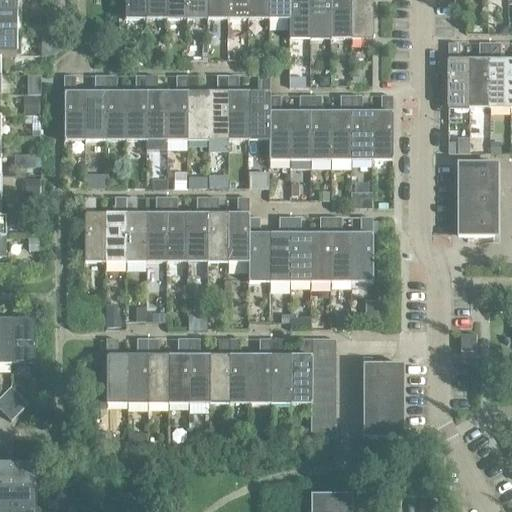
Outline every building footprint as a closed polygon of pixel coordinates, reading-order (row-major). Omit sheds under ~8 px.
[(0,0),(0,17),(15,18),(15,0),(0,0)] [(147,21),(146,0),(125,0),(126,21),(147,21)] [(167,21),(166,0),(146,0),(147,21),(167,21)] [(187,21),(187,0),(166,0),(167,21),(187,21)] [(208,21),(207,0),(187,0),(187,21),(208,21)] [(228,21),(228,0),(207,0),(208,21),(228,21)] [(248,21),(248,0),(228,0),(228,21),(248,21)] [(268,21),(268,0),(248,0),(248,21),(268,21)] [(289,0),(268,0),(268,21),(289,21),(289,0)] [(310,41),(310,3),(310,0),(289,0),(289,21),(289,41),(310,41)] [(331,41),(330,0),(310,0),(310,3),(310,41),(331,41)] [(351,41),(351,3),(350,0),(330,0),(331,41),(351,41)] [(372,0),(350,0),(351,3),(351,41),(373,41),(372,0)] [(20,18),(15,18),(0,17),(0,38),(15,38),(20,38),(20,18)] [(504,29),(501,32),(501,38),(510,37),(509,29),(504,29)] [(0,58),(15,58),(15,38),(0,38),(0,58)] [(124,47),(124,65),(144,65),(144,47),(124,47)] [(449,110),(471,110),(471,66),(462,66),(462,47),(449,47),(449,110)] [(491,110),(491,47),(480,47),(480,66),(471,66),(471,110),(491,110)] [(491,110),(511,110),(511,66),(502,66),(501,47),(491,47),(491,110)] [(41,79),(27,79),(27,99),(41,98),(41,79)] [(85,143),(85,105),(85,98),(76,98),(76,79),(64,79),(64,143),(85,143)] [(126,143),(126,105),(126,98),(117,98),(116,79),(105,80),(105,143),(126,143)] [(147,143),(146,79),(135,79),(136,98),(126,98),(126,105),(126,143),(147,143)] [(167,143),(167,105),(167,98),(157,98),(157,79),(146,79),(147,143),(147,152),(167,152),(167,143)] [(187,143),(187,79),(175,79),(175,98),(167,98),(167,105),(167,143),(187,143)] [(208,143),(207,105),(207,98),(198,98),(198,79),(187,79),(187,143),(208,143)] [(228,143),(228,79),(217,79),(217,98),(207,98),(207,105),(208,143),(228,143)] [(248,142),(248,105),(248,98),(239,98),(238,79),(228,79),(228,143),(248,142)] [(270,142),(270,99),(270,79),(257,79),(257,98),(248,98),(248,105),(248,142),(270,142)] [(105,143),(105,80),(94,80),(94,98),(85,98),(85,105),(85,143),(105,143)] [(328,80),(318,80),(319,89),(328,89),(328,80)] [(291,162),(290,125),(290,118),(281,118),(281,99),(270,99),(270,142),(270,163),(291,162)] [(311,162),(310,99),(299,99),(300,118),(290,118),(290,125),(291,162),(311,162)] [(331,162),(331,125),(331,118),(321,118),(321,99),(310,99),(311,162),(331,162)] [(351,162),(351,99),(340,99),(340,118),(331,118),(331,125),(331,162),(351,162)] [(372,162),(372,124),(372,118),(363,118),(363,99),(351,99),(351,162),(372,162)] [(393,99),(382,99),(382,118),(372,118),(372,124),(372,162),(393,162),(393,99)] [(39,100),(23,100),(24,118),(39,117),(39,100)] [(471,144),(450,144),(449,144),(449,156),(471,156),(471,144)] [(502,145),(491,145),(491,157),(502,157),(502,145)] [(15,158),(14,171),(36,172),(36,159),(15,158)] [(495,241),(495,192),(495,167),(465,167),(465,241),(495,241)] [(251,190),(269,190),(269,173),(251,172),(251,190)] [(26,179),(25,195),(40,196),(40,179),(26,179)] [(227,179),(208,179),(208,180),(208,191),(227,191),(227,179)] [(208,180),(188,180),(188,192),(208,192),(208,191),(208,180)] [(186,183),(173,183),(173,192),(186,192),(186,183)] [(318,195),(318,205),(329,205),(329,195),(318,195)] [(106,264),(106,227),(106,220),(97,220),(97,201),(85,201),(85,264),(106,264)] [(127,264),(127,201),(116,201),(116,220),(106,220),(106,227),(106,264),(127,264)] [(147,264),(147,227),(147,220),(137,220),(137,201),(127,201),(127,264),(147,264)] [(167,264),(167,201),(156,201),(156,220),(147,220),(147,227),(147,264),(167,264)] [(187,264),(187,227),(187,220),(178,220),(178,201),(167,201),(167,264),(187,264)] [(208,264),(208,201),(197,201),(197,220),(187,220),(187,227),(187,264),(208,264)] [(228,264),(228,227),(228,220),(219,220),(219,201),(208,201),(208,264),(228,264)] [(249,221),(249,201),(237,201),(238,220),(228,220),(228,227),(228,264),(249,264),(249,221)] [(331,284),(331,220),(320,220),(320,239),(311,240),(311,247),(311,284),(331,284)] [(351,284),(351,246),(351,239),(342,239),(342,220),(331,220),(331,284),(351,284)] [(373,220),(361,220),(361,239),(351,239),(351,246),(351,284),(373,284),(373,220)] [(269,284),(269,247),(269,240),(260,240),(260,221),(249,221),(249,264),(249,284),(269,284)] [(290,284),(290,221),(279,221),(279,240),(269,240),(269,247),(269,284),(290,284)] [(311,284),(311,247),(311,240),(301,240),(301,221),(290,221),(290,284),(311,284)] [(39,241),(28,241),(28,254),(39,254),(39,241)] [(365,305),(365,325),(379,325),(379,305),(365,305)] [(118,308),(106,308),(106,331),(120,331),(120,318),(118,318),(118,308)] [(146,311),(136,311),(136,324),(146,324),(146,311)] [(281,317),(281,326),(289,327),(289,321),(290,321),(290,317),(281,317)] [(0,367),(12,367),(12,324),(0,323),(0,367)] [(35,324),(12,324),(12,367),(35,367),(35,324)] [(477,339),(466,339),(462,339),(462,356),(477,356),(477,339)] [(229,407),(229,342),(218,342),(218,361),(209,361),(209,369),(209,407),(229,407)] [(249,407),(249,369),(249,361),(239,361),(239,342),(229,342),(229,407),(249,407)] [(270,406),(270,342),(259,342),(259,361),(249,361),(249,369),(249,407),(270,406)] [(290,406),(290,368),(290,361),(281,361),(281,342),(270,342),(270,406),(290,406)] [(310,404),(310,392),(310,379),(310,367),(310,354),(310,342),(300,342),(300,361),(290,361),(290,368),(290,406),(310,406),(310,404)] [(336,354),(336,343),(336,342),(310,342),(310,354),(336,354)] [(127,407),(127,369),(127,362),(118,362),(118,343),(105,343),(105,407),(127,407)] [(147,407),(147,343),(137,343),(137,361),(127,362),(127,369),(127,407),(147,407)] [(168,407),(168,369),(168,361),(158,361),(158,343),(147,343),(147,407),(168,407)] [(189,407),(188,343),(178,343),(178,361),(168,361),(168,369),(168,407),(189,407)] [(209,407),(209,369),(209,361),(199,361),(200,343),(188,343),(189,407),(209,407)] [(336,367),(336,354),(310,354),(310,367),(336,367)] [(336,379),(336,367),(310,367),(310,379),(336,379)] [(398,368),(368,368),(367,443),(398,443),(398,368)] [(336,392),(336,379),(310,379),(310,392),(336,392)] [(0,413),(2,416),(19,399),(11,390),(0,401),(0,413)] [(336,404),(336,392),(310,392),(310,404),(336,404)] [(11,424),(27,407),(19,399),(2,416),(11,424)] [(336,417),(336,404),(310,404),(310,406),(310,417),(336,417)] [(336,429),(336,417),(310,417),(310,429),(336,429)] [(336,441),(336,429),(310,429),(310,441),(336,441)] [(35,466),(13,466),(0,466),(0,489),(35,489),(35,466)] [(0,511),(34,511),(35,489),(0,489),(0,511)] [(345,511),(345,498),(315,498),(314,511),(345,511)]
